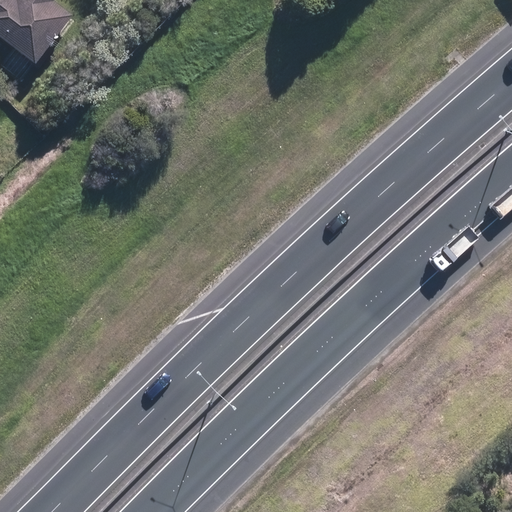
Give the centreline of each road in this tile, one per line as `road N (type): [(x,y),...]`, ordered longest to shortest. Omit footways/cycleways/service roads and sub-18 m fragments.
road 1 (motorway): [(50,511),(129,430),(511,82)]
road 2 (motorway): [(511,173),(153,511)]
